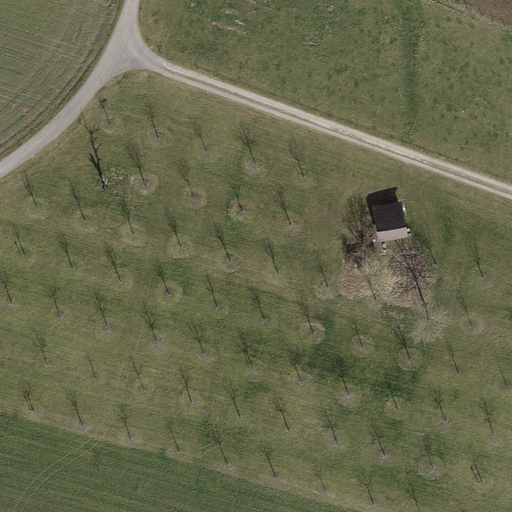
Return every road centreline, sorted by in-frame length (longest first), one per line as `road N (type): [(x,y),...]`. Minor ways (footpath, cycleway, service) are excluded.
road 1 (track): [(511,190),(117,49)]
road 2 (unclassified): [(132,0),(117,49),(82,97),(0,169)]
